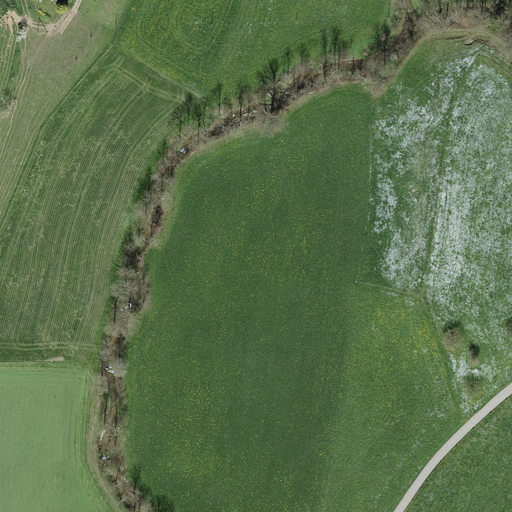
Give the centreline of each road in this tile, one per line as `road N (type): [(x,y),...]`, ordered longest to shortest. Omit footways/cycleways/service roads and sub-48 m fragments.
road 1 (unclassified): [(511,388),(447,447),(398,511)]
road 2 (track): [(119,511),(91,465),(93,397)]
